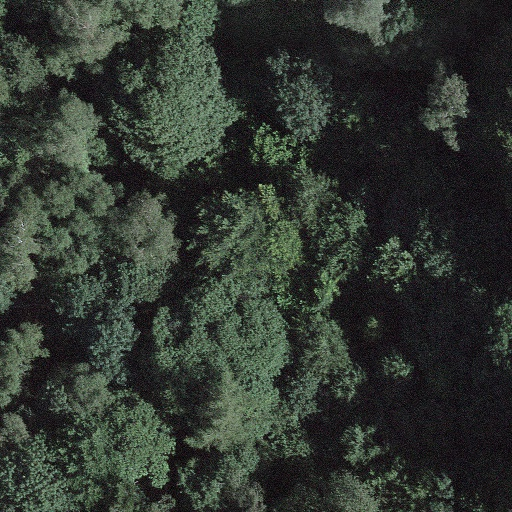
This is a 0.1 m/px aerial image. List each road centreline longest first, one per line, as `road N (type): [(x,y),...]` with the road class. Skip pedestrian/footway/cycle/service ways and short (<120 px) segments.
road 1 (residential): [(511,236),(389,95),(243,0)]
road 2 (unclassified): [(511,110),(456,0)]
